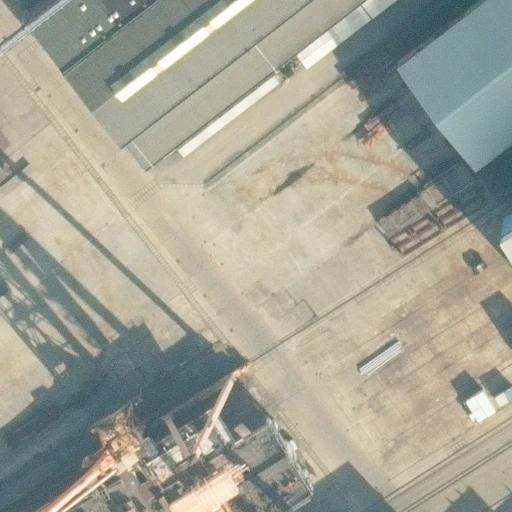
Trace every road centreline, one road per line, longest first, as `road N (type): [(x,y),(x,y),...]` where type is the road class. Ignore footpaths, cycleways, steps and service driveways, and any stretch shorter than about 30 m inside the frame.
road 1 (unknown): [(0,308),(419,0)]
road 2 (unknown): [(197,287),(424,131)]
